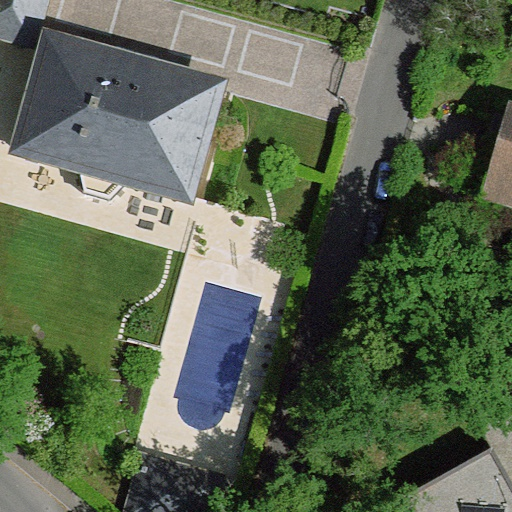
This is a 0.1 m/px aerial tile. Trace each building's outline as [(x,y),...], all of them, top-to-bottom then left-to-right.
[(47,0),(0,0),(0,37),(34,47),(47,0)] [(220,91),(51,44),(21,154),(189,199),(220,91)] [(511,115),(490,199),(511,205),(511,115)] [(511,511),(511,476),(497,451),(391,511),(511,511)] [(216,511),(224,483),(146,460),(132,511),(216,511)]
